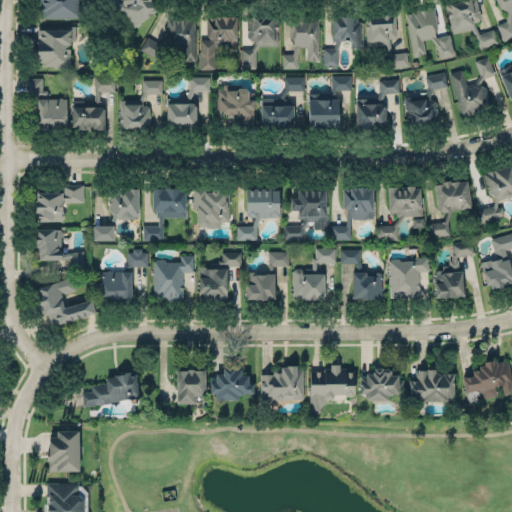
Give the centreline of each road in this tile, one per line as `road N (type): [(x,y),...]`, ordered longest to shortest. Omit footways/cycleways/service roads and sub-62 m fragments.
road 1 (residential): [(511,130),(419,151),(5,159)]
road 2 (residential): [(511,319),(391,329),(124,330),(73,345),(48,363)]
road 3 (residential): [(48,363),(17,321),(9,276),(5,0)]
